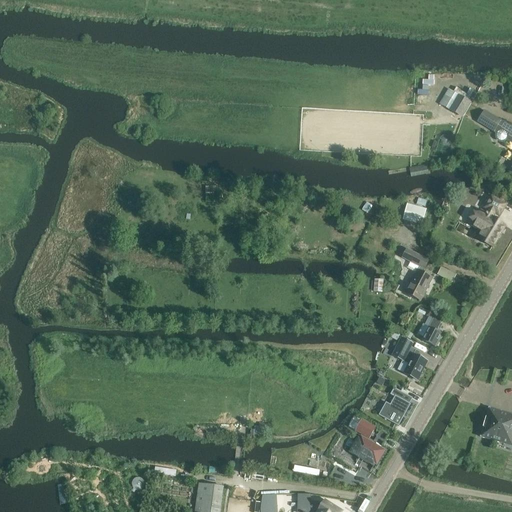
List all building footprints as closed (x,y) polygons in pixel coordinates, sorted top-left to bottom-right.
[(435,71),(416,70),(415,94),(424,94),(424,88),(433,88),(435,71)] [(470,102),(464,99),(458,95),(448,110),(462,118),(471,103),(470,102)] [(511,167),(510,171),(511,171),(511,128),(483,112),(477,122),(495,134),(495,136),(495,138),(496,140),(497,142),(500,143),(501,143),(504,143),(505,142),(506,141),(511,144),(511,167)] [(217,186),(207,185),(206,200),(217,201),(217,186)] [(477,238),(493,248),(507,226),(500,222),(507,205),(489,194),(469,226),(458,220),(452,229),(475,243),(477,238)] [(408,204),(403,220),(422,225),(427,210),(408,204)] [(424,270),(429,261),(407,250),(403,259),(424,270)] [(452,283),(456,276),(442,268),(438,275),(452,283)] [(421,301),(428,288),(433,279),(417,271),(405,293),(421,301)] [(383,280),(375,280),(374,292),(382,292),(383,280)] [(319,310),(304,310),(304,319),(319,319),(319,310)] [(440,324),(440,323),(443,318),(430,311),(428,317),(433,319),(422,341),(435,347),(442,335),(436,332),(440,324)] [(414,343),(403,337),(393,354),(405,360),(414,343)] [(418,381),(428,362),(418,357),(420,353),(416,350),(404,374),(418,381)] [(395,397),(391,406),(386,403),(379,415),(398,426),(410,405),(409,404),(412,399),(394,389),(391,395),(395,397)] [(481,437),(511,446),(511,415),(489,409),(481,437)] [(375,428),(355,416),(348,427),(369,439),(375,428)] [(361,438),(360,439),(352,435),(340,456),(369,473),(374,465),(376,466),(385,451),(361,438)] [(315,468),(321,457),(312,452),(305,463),(315,468)] [(156,466),(155,473),(176,476),(177,470),(156,466)] [(220,511),(223,488),(199,484),(195,511),(220,511)] [(285,496),(276,496),(276,504),(276,510),(285,510),(285,496)] [(341,511),(325,502),(318,511),(341,511)]
